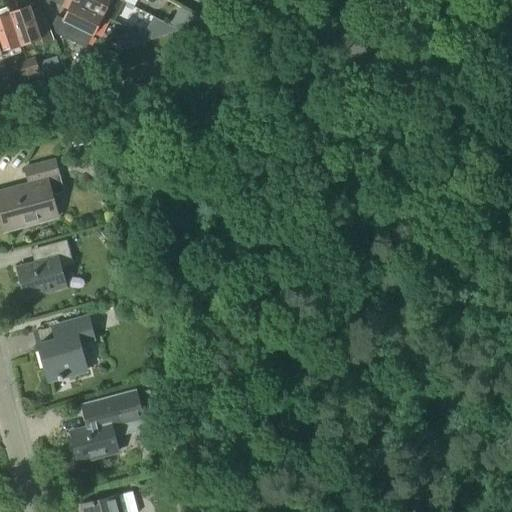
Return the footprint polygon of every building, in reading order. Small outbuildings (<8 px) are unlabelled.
[(101,15),(70,0),(49,0),(66,8),(61,19),(55,16),(51,22),(54,32),(82,46),(88,34),(91,35),(101,15)] [(70,0),(101,15),(112,20),(121,1),(119,0),(70,0)] [(53,41),(47,25),(38,10),(32,12),(30,6),(18,11),(16,4),(7,7),(21,46),(40,40),(42,45),(53,41)] [(21,46),(7,7),(0,9),(0,15),(0,16),(0,52),(0,53),(21,46)] [(188,13),(179,30),(180,31),(197,26),(207,23),(188,13)] [(145,37),(151,40),(178,30),(155,19),(145,37)] [(122,50),(148,42),(133,34),(118,39),(122,50)] [(34,58),(25,61),(30,75),(39,72),(34,58)] [(41,78),(60,71),(59,70),(55,59),(37,65),(39,71),(41,77),(41,78)] [(30,75),(25,61),(16,64),(21,78),(30,75)] [(71,147),(89,143),(86,134),(69,138),(71,147)] [(24,170),(27,180),(28,185),(0,192),(0,203),(7,231),(54,219),(48,196),(63,192),(55,161),(24,170)] [(115,235),(107,226),(100,232),(109,241),(115,235)] [(26,298),(65,288),(60,269),(74,265),(67,241),(41,247),(45,262),(18,269),(26,298)] [(62,377),(86,371),(78,339),(93,335),(87,317),(58,325),(61,337),(37,343),(48,381),(58,379),(59,381),(63,380),(62,377)] [(82,406),(84,414),(88,428),(71,433),(79,464),(118,453),(113,438),(146,429),(135,391),(82,406)] [(143,394),(146,404),(158,401),(155,391),(143,394)] [(83,511),(134,511),(130,494),(117,497),(82,507),(83,511)]
